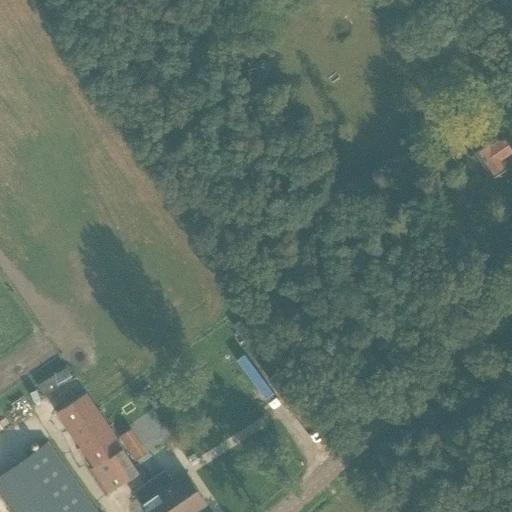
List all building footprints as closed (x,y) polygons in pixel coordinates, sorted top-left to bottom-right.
[(396,0),(404,9),(416,0),(396,0)] [(499,177),(505,174),(506,170),(509,168),(502,158),(511,151),(511,148),(505,137),(504,138),(493,121),(489,116),(480,122),(483,127),(483,128),(492,142),(475,152),(492,178),(496,176),(499,177)] [(38,386),(44,397),(73,380),(67,370),(38,386)] [(87,394),(58,414),(94,468),(92,469),(108,493),(139,473),(97,410),(87,394)] [(135,461),(147,453),(130,428),(117,436),(135,461)] [(97,511),(75,481),(48,443),(0,477),(0,489),(16,511),(97,511)] [(150,481),(152,485),(151,486),(170,511),(196,511),(207,504),(187,475),(174,483),(166,470),(150,481)] [(150,481),(133,492),(143,505),(142,506),(145,511),(170,511),(151,486),(152,485),(150,481)]
